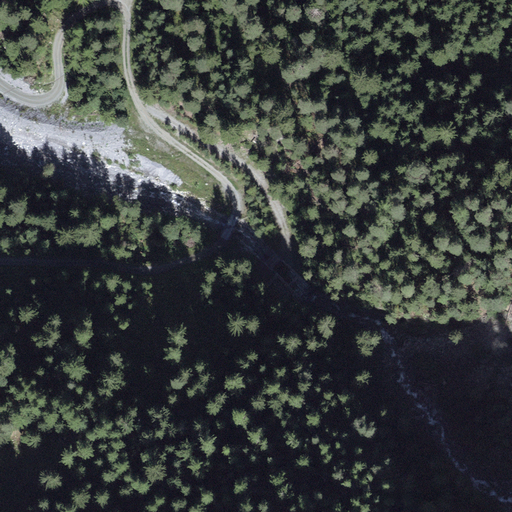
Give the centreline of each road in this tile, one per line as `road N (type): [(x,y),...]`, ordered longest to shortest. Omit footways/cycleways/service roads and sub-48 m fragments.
road 1 (track): [(118,0),(136,115),(232,190),(234,217),(216,246),(180,263),(135,270),(0,260)]
road 2 (track): [(133,106),(167,116),(233,156),(278,197),(288,235),(258,276)]
road 3 (track): [(0,83),(14,95),(53,101),(57,40),(65,25),(104,0)]
